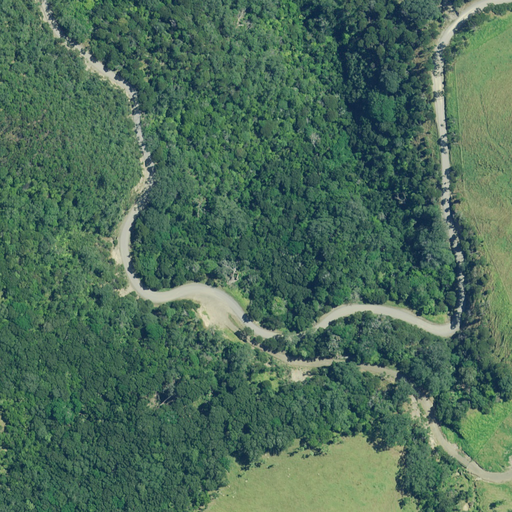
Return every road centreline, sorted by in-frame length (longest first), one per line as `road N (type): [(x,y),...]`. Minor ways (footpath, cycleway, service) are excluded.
road 1 (unclassified): [(498,0),(468,9),(444,39),(439,62),(460,318),(439,329),(363,305),(290,337),(253,326),(214,289),(160,296),(136,280),(125,244),(150,154),(132,86),(61,33),(45,0)]
road 2 (track): [(511,476),(486,476),(456,453),(394,372),(345,368),(266,332)]
